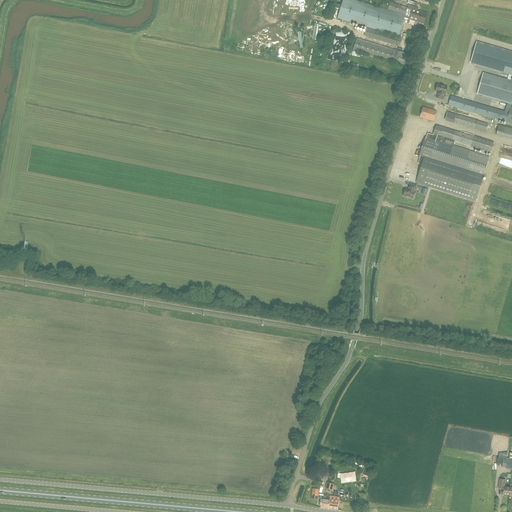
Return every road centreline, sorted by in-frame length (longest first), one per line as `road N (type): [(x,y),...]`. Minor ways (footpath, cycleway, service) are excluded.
road 1 (unclassified): [(286,505),(318,405),(351,348),(362,265),(443,0)]
road 2 (unclassified): [(286,505),(0,480)]
road 3 (primary): [(233,511),(0,490)]
road 4 (unclassified): [(120,511),(0,501)]
